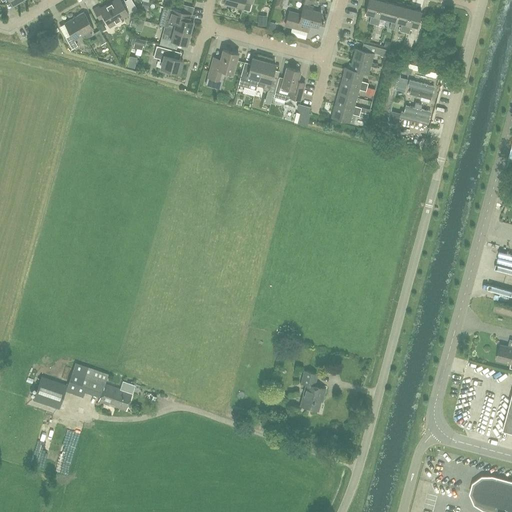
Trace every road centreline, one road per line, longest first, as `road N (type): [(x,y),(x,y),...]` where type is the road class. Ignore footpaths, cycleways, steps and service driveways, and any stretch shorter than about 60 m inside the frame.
road 1 (unclassified): [(344,511),(481,7)]
road 2 (tertiary): [(437,428),(434,406),(511,120)]
road 3 (residential): [(327,60),(205,27)]
